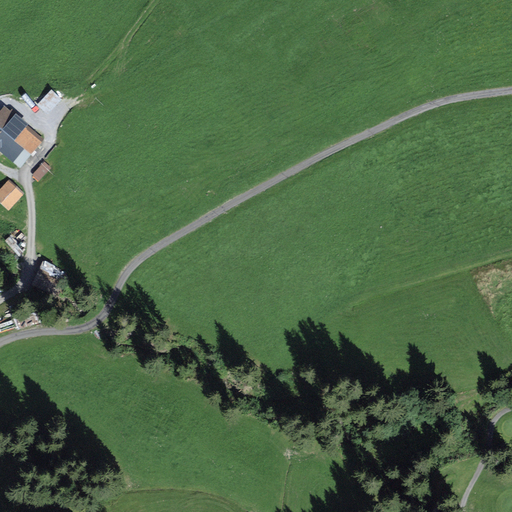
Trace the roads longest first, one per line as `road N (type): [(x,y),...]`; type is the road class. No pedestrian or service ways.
road 1 (track): [(511,90),(428,106),(345,144),(153,250),(97,321),(0,343)]
road 2 (track): [(157,0),(53,121),(51,142),(27,175),(29,263),(22,282),(0,300)]
road 3 (track): [(460,511),(493,422),(511,408)]
